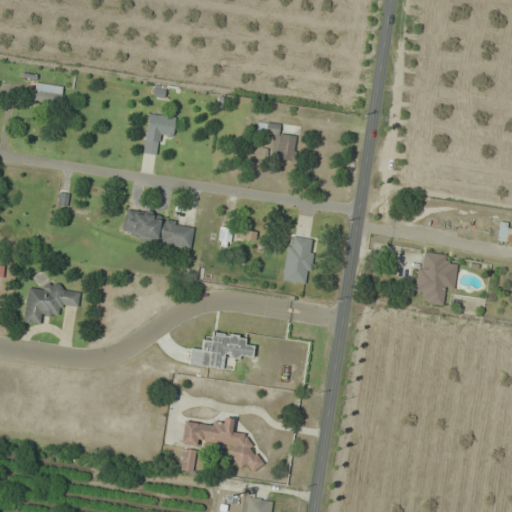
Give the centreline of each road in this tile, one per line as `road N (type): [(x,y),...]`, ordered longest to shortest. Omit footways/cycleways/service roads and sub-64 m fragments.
road 1 (tertiary): [(391,0),(314,511)]
road 2 (residential): [(0,155),(360,213)]
road 3 (residential): [(0,347),(107,359),(213,302),(345,315)]
